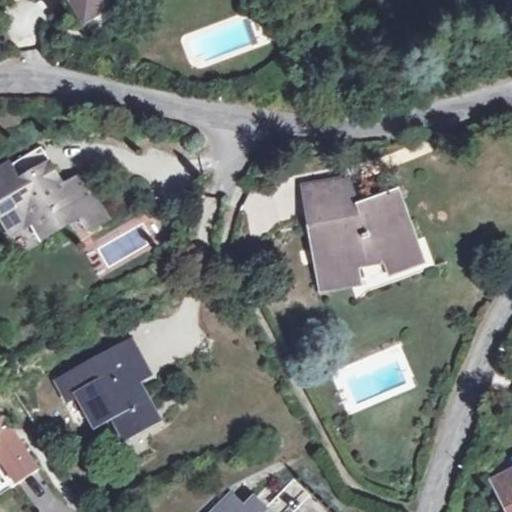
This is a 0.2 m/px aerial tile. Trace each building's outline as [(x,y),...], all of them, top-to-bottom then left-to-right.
[(113,4),(111,0),(70,0),(83,21),(113,4)] [(0,207),(8,222),(26,212),(37,230),(74,208),(82,221),(102,210),(77,166),(59,176),(38,138),(0,160),(0,207)] [(417,262),(411,243),(415,241),(398,191),(357,205),(360,214),(347,219),(340,182),(309,187),(316,225),(311,227),(316,249),(329,247),(331,261),(317,265),(322,290),(361,283),(357,258),(381,254),(390,273),(417,262)] [(215,231),(216,198),(199,198),(199,231),(215,231)] [(103,368),(133,352),(127,342),(98,357),(103,368)] [(147,378),(133,352),(103,368),(98,357),(53,382),(64,402),(77,395),(96,427),(113,418),(125,440),(155,424),(138,393),(132,395),(129,388),(147,378)] [(0,494),(15,484),(10,477),(34,461),(21,440),(7,436),(9,427),(3,426),(5,415),(0,414),(0,494)] [(7,436),(21,440),(13,428),(9,427),(7,436)] [(39,470),(34,461),(10,477),(15,484),(39,470)] [(511,511),(511,471),(495,480),(510,511),(511,511)] [(279,511),(292,511),(310,495),(294,479),(270,502),(279,511)] [(266,511),(259,504),(251,511),(248,511),(231,496),(213,511),(266,511)]
